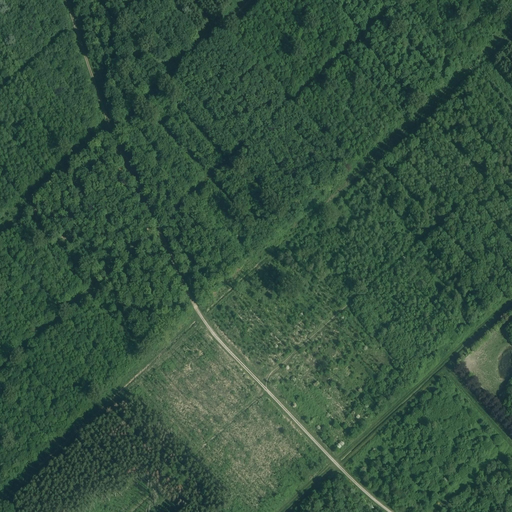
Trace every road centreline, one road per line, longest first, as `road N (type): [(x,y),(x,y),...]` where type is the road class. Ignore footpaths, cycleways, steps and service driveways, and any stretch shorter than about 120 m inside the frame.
road 1 (track): [(260,383),(198,314),(107,120),(65,0)]
road 2 (track): [(134,511),(266,389)]
road 3 (track): [(390,511),(266,389)]
